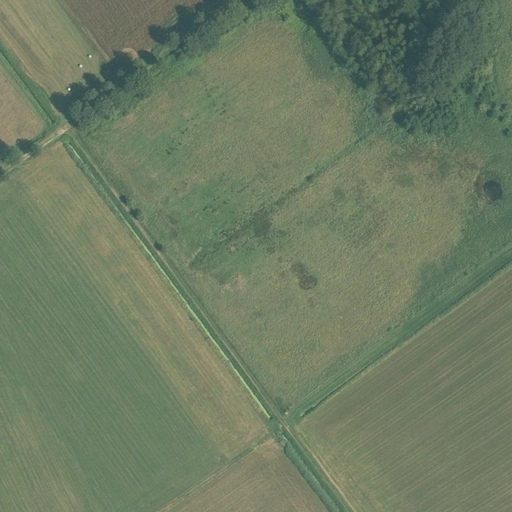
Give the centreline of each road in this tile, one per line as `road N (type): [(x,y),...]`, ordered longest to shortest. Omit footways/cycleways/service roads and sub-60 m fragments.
road 1 (track): [(284,423),(68,127)]
road 2 (track): [(240,0),(68,127)]
road 3 (track): [(160,511),(284,423)]
